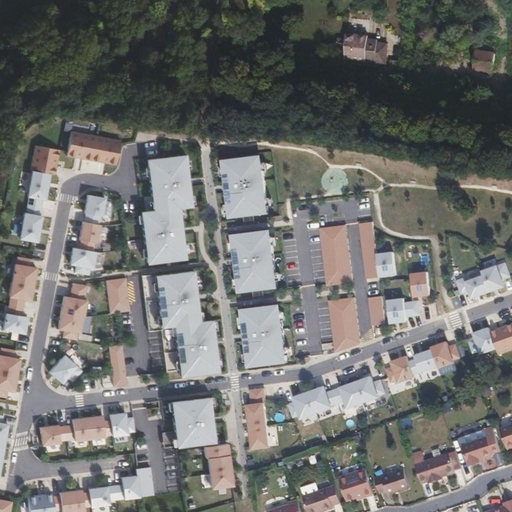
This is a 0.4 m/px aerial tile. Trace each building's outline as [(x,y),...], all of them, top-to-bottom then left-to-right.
[(370,64),(372,44),(373,41),(363,40),(363,37),(350,35),(349,36),(343,35),(343,40),(341,41),(339,60),(370,64)] [(380,65),(383,45),(372,44),(370,64),(380,65)] [(86,160),(94,161),(99,137),(74,132),(69,156),(77,158),(78,156),(87,158),(86,160)] [(99,137),(94,161),(102,163),(102,161),(111,163),(111,165),(119,166),(123,142),(99,137)] [(49,174),(54,175),(55,167),(54,167),(55,158),(57,158),(59,150),(35,146),(30,171),(31,171),(49,174)] [(144,214),(149,265),(187,261),(181,210),(194,208),(188,157),(150,162),(156,213),(144,214)] [(242,161),(224,163),(231,220),(268,215),(262,164),(243,166),(242,161)] [(44,200),(49,174),(31,171),(26,197),(28,197),(26,205),(41,208),(42,200),(44,200)] [(86,224),(101,226),(102,218),(104,218),(108,200),(90,197),(86,215),(88,215),(86,224)] [(39,216),(41,208),(26,205),(25,214),(23,213),(18,239),(36,242),(41,217),(39,216)] [(81,250),(96,253),(97,245),(99,245),(102,227),(101,226),(86,224),(85,223),(81,241),(83,242),(81,250)] [(378,256),(374,223),(361,225),(368,281),(381,279),(378,256)] [(348,227),(321,230),(329,287),(355,284),(348,227)] [(240,290),(278,285),(272,238),(254,240),(253,235),(234,237),(240,290)] [(95,270),(98,253),(96,253),(81,250),(75,249),(72,266),(78,267),(77,274),(91,277),(92,269),(95,270)] [(395,254),(378,256),(381,279),(398,277),(395,254)] [(16,265),(13,281),(35,285),(38,269),(32,268),(33,261),(19,258),(18,265),(16,265)] [(511,276),(507,264),(484,273),(485,277),(491,294),(507,288),(504,281),(511,278),(511,276)] [(181,372),(182,378),(218,374),(213,323),(200,324),(194,274),(158,278),(158,277),(144,278),(151,334),(163,332),(168,374),(181,372)] [(429,274),(413,276),(415,299),(432,297),(429,274)] [(491,294),(485,277),(468,284),(466,280),(458,282),(463,296),(471,293),(474,300),(491,294)] [(128,280),(108,283),(112,316),(132,313),(128,280)] [(11,298),(10,306),(24,309),(25,300),(32,302),(35,285),(13,281),(10,297),(11,298)] [(66,298),(62,314),(84,318),(86,318),(88,302),(86,302),(89,287),(74,285),(72,299),(66,298)] [(383,296),(369,297),(371,326),(385,325),(383,296)] [(357,299),(330,302),(334,333),(336,354),(362,345),(357,299)] [(389,302),(392,326),(409,323),(408,319),(415,318),(413,303),(406,304),(406,300),(389,302)] [(413,303),(415,318),(422,317),(421,302),(413,303)] [(24,309),(10,306),(8,314),(6,314),(3,330),(25,335),(29,318),(22,317),(24,309)] [(288,364),(282,312),(263,315),(262,309),(243,312),(250,369),(288,364)] [(81,335),(84,318),(62,314),(59,330),(65,332),(64,339),(78,342),(79,334),(81,335)] [(511,352),(511,326),(508,328),(509,329),(500,332),(500,331),(492,333),(498,351),(501,357),(511,352)] [(492,333),(491,329),(475,335),(477,339),(470,342),(475,355),(482,353),(483,356),(498,351),(492,333)] [(448,343),(433,349),(434,351),(439,367),(440,370),(456,364),(455,361),(462,359),(457,345),(450,348),(448,343)] [(115,389),(128,387),(124,347),(110,349),(115,389)] [(0,372),(17,376),(20,360),(14,358),(15,351),(1,348),(0,354),(0,372)] [(410,363),(414,371),(415,376),(439,367),(434,351),(416,357),(417,360),(410,363)] [(65,356),(50,372),(62,384),(68,378),(73,383),(83,372),(65,356)] [(410,363),(408,357),(393,363),(394,367),(387,370),(392,384),(399,381),(400,384),(416,378),(415,376),(414,371),(410,363)] [(17,376),(0,372),(0,397),(6,398),(8,391),(14,392),(17,376)] [(374,381),(358,386),(366,408),(382,402),(381,401),(388,398),(383,384),(376,387),(374,381)] [(350,413),(366,408),(358,386),(335,395),(340,408),(347,406),(350,413)] [(267,405),(265,390),(250,392),(252,406),(248,407),(250,429),(268,427),(265,405),(267,405)] [(340,408),(335,395),(329,397),(327,391),(311,397),(318,418),(334,412),(333,411),(340,408)] [(295,422),(301,420),(303,424),(318,418),(311,397),(295,402),(296,407),(290,409),(295,422)] [(176,449),(214,444),(208,401),(171,405),(176,449)] [(113,437),(113,438),(128,436),(128,435),(136,434),(134,420),(127,420),(126,415),(111,417),(111,422),(113,437)] [(88,419),(90,441),(106,439),(106,437),(113,437),(111,422),(104,423),(103,418),(88,419)] [(73,427),(66,427),(68,442),(75,441),(75,442),(90,441),(88,419),(73,421),(73,427)] [(61,442),(68,442),(66,427),(59,428),(59,427),(40,429),(42,446),(61,444),(61,442)] [(253,451),(270,449),(268,427),(250,429),(253,451)] [(511,428),(501,432),(508,454),(511,452),(511,428)] [(488,440),(461,449),(468,468),(469,468),(469,470),(480,466),(480,463),(494,458),(488,440)] [(228,447),(204,449),(206,461),(208,460),(229,458),(228,447)] [(460,470),(455,453),(414,467),(421,486),(427,484),(428,486),(441,481),(440,478),(455,473),(454,473),(460,470)] [(231,473),(229,458),(208,460),(210,476),(231,473)] [(137,478),(140,499),(154,498),(151,470),(137,471),(137,478)] [(372,498),(363,472),(337,481),(344,504),(357,500),(362,498),(363,501),(372,498)] [(408,491),(401,472),(372,481),(377,496),(384,494),(386,498),(408,491)] [(233,489),(231,473),(210,476),(211,491),(233,489)] [(123,486),(115,487),(116,502),(140,499),(137,478),(122,479),(123,486)] [(115,487),(89,490),(89,494),(91,508),(109,506),(109,502),(116,502),(115,487)] [(339,505),(333,488),(301,498),(305,511),(326,511),(331,510),(331,508),(339,505)] [(91,508),(89,494),(82,495),(82,491),(71,493),(72,511),(84,511),(84,509),(91,508)] [(60,497),(53,498),(54,511),(56,511),(62,511),(61,511),(72,511),(71,493),(60,494),(60,497)] [(54,511),(53,498),(52,495),(44,496),(45,497),(36,498),(35,497),(27,498),(28,511),(54,511)] [(0,500),(0,511),(8,511),(11,502),(0,500)] [(298,511),(295,501),(287,504),(288,506),(267,511),(298,511)] [(511,511),(511,501),(508,503),(509,506),(504,508),(490,511),(511,511)]
